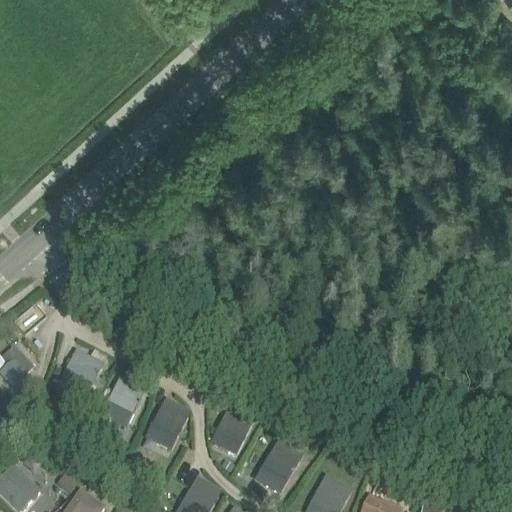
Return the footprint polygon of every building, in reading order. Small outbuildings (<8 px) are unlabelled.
[(25,377),(34,369),(23,357),(14,348),(0,360),(0,372),(2,375),(18,394),(30,383),(25,377)] [(63,380),(59,389),(85,402),(89,393),(91,390),(97,378),(98,378),(99,377),(97,377),(102,367),(76,354),(67,372),(63,380)] [(107,408),(131,419),(138,406),(139,406),(140,405),(139,404),(143,395),(119,383),(107,408)] [(176,441),(187,419),(164,407),(153,429),(176,441)] [(229,412),(218,434),(241,446),(253,424),(229,412)] [(54,443),(72,454),(78,444),(60,433),(54,443)] [(103,448),(86,439),(76,457),(93,466),(103,448)] [(263,472),(286,485),(293,473),(294,474),(295,473),(294,472),(299,463),(276,450),(263,472)] [(364,466),(361,474),(367,477),(371,469),(364,466)] [(0,497),(14,511),(23,511),(41,495),(13,467),(0,480),(0,497)] [(401,511),(382,503),(392,481),(379,476),(363,511),(401,511)] [(69,496),(77,485),(65,477),(58,487),(69,496)] [(339,511),(348,496),(325,484),(313,506),(325,511),(339,511)] [(182,507),(190,511),(209,511),(218,498),(195,485),(182,507)] [(103,511),(106,510),(80,491),(65,511),(103,511)] [(424,507),(423,511),(439,511),(440,510),(441,502),(426,499),(424,507)]
